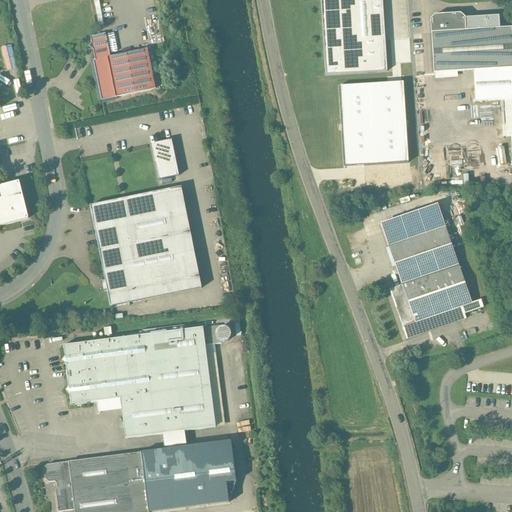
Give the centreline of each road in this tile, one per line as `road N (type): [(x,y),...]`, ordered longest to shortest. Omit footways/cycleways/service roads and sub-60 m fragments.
road 1 (tertiary): [(262,0),(288,123),(392,409),(417,511)]
road 2 (unclassified): [(0,299),(40,267),(58,204),(19,0)]
road 3 (unknown): [(419,0),(439,107),(474,131)]
